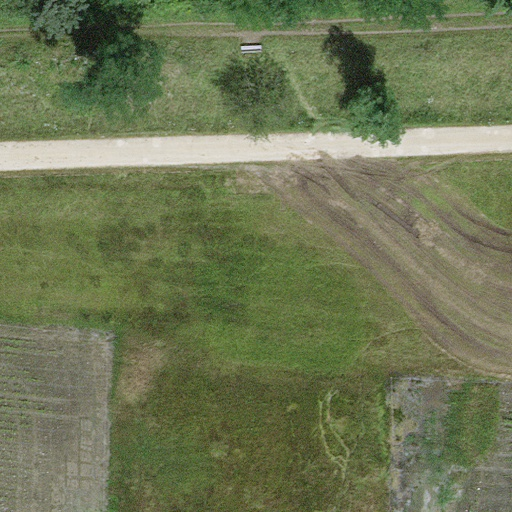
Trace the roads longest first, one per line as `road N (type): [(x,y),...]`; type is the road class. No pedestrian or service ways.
road 1 (track): [(0,159),(511,143)]
road 2 (track): [(511,20),(0,35)]
